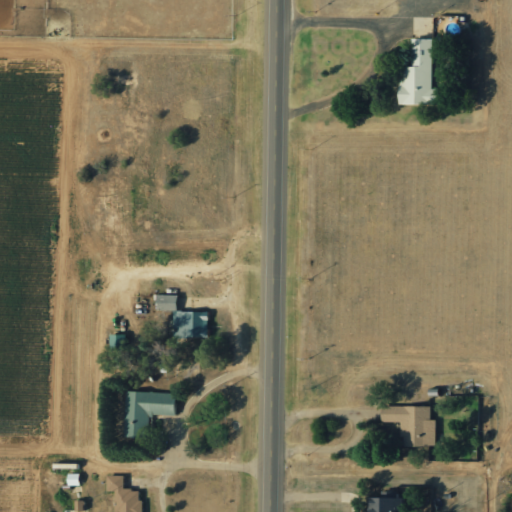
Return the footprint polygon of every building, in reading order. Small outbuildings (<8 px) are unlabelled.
[(431,89),(432,38),(412,38),(411,66),(399,66),(398,104),(438,105),(438,89),(431,89)] [(208,337),(208,311),(176,311),(176,295),(156,295),(156,311),(174,311),(174,337),(208,337)] [(174,415),(174,393),(125,391),(124,428),(148,429),(148,414),(174,415)] [(400,446),(434,446),(435,420),(429,419),(430,407),(380,406),(380,421),(401,422),(400,446)] [(123,476),(106,476),(106,490),(115,490),(115,511),(140,511),(141,489),(123,489),(123,476)] [(400,511),(400,497),(369,498),(368,511),(400,511)] [(83,500),(74,501),(75,511),(83,511),(83,500)]
